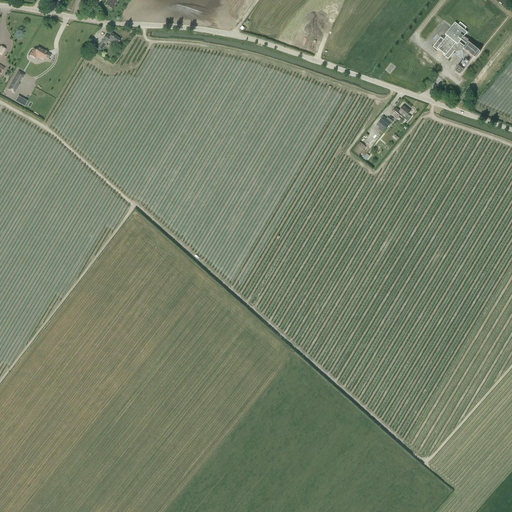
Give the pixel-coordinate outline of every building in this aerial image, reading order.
[(118,0),(108,0),(105,5),(112,10),(118,0)] [(475,59),(480,52),(468,43),(463,40),(462,39),(467,33),(464,30),(466,27),(460,22),(458,25),(455,23),(445,35),(447,36),(444,40),(441,37),(433,47),(437,51),(438,50),(444,54),(443,56),(448,59),(455,51),(456,52),(462,51),(463,60),(464,60),(459,67),(458,67),(454,72),(459,75),(473,58),(475,59)] [(115,48),(116,47),(118,44),(121,39),(112,33),(109,38),(106,36),(107,35),(106,35),(103,40),(97,49),(101,52),(107,42),(115,48)] [(33,49),(30,56),(35,59),(36,57),(39,59),(40,58),(44,60),(45,57),(49,59),(51,55),(48,53),(44,51),(43,51),(38,48),(36,51),(33,49)] [(21,78),(17,75),(8,89),(14,93),(19,84),(18,84),(21,78)] [(491,84),(479,100),(494,112),(501,111),(501,110),(506,109),(504,107),(505,107),(507,104),(506,103),(503,100),(502,97),(501,96),(501,93),(501,89),(498,89),(498,87),(495,91),(494,91),(493,87),(496,87),(499,84),(495,81),(494,82),(494,83),(491,84)] [(410,112),(409,111),(409,110),(407,109),(403,106),(399,112),(396,109),(392,113),(398,118),(401,114),(405,118),(410,112)] [(383,117),(379,122),(376,125),(379,128),(378,129),(383,133),(387,129),(391,123),(383,117)] [(358,157),(366,148),(359,142),(352,151),(358,157)]
